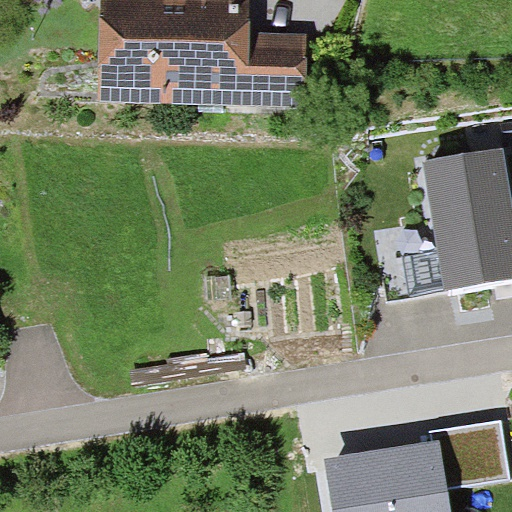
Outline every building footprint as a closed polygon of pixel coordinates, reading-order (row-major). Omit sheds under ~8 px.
[(101,0),(99,108),(249,113),(251,35),(252,0),(101,0)] [(307,37),(251,35),(249,113),(306,113),(307,37)] [(511,287),(511,197),(505,153),(424,166),(445,298),(509,288),(511,287)] [(511,481),(503,421),(431,432),(433,446),(441,445),(448,491),(511,481)] [(433,446),(329,464),(336,511),(451,511),(448,491),(441,445),(433,446)]
